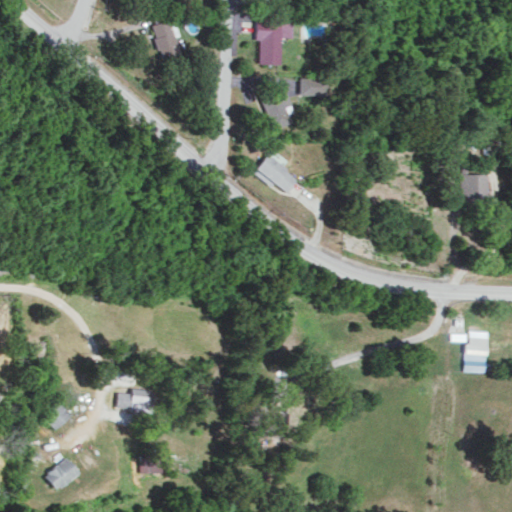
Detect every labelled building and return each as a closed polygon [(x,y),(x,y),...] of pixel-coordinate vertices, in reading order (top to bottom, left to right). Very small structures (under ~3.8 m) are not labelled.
[(276,11),(260,11),(260,19),(276,20),(276,11)] [(149,23),(156,57),(176,53),(168,18),(149,23)] [(256,61),(276,62),(277,36),(288,36),(289,21),(252,20),(252,38),(256,39),(256,61)] [(296,93),(323,94),(323,77),(297,76),(296,93)] [(284,113),(290,110),(280,84),(255,93),(268,128),(287,121),(284,113)] [(249,169),(268,185),(272,181),(283,191),(295,177),(265,151),(249,169)] [(482,173),(456,172),(455,201),(481,202),(482,173)] [(483,371),(485,329),(466,329),(466,342),(462,342),(461,370),(483,371)] [(464,339),(463,331),(448,332),(448,340),(464,339)] [(147,388),(127,387),(127,392),(114,391),(113,407),(146,410),(147,388)] [(280,410),(266,408),(267,398),(247,396),(245,412),(251,413),(248,433),(277,437),(280,410)] [(68,413),(57,399),(39,413),(51,427),(68,413)] [(135,471),(157,471),(157,452),(136,451),(135,471)] [(37,474),(49,489),(72,471),(61,456),(37,474)]
